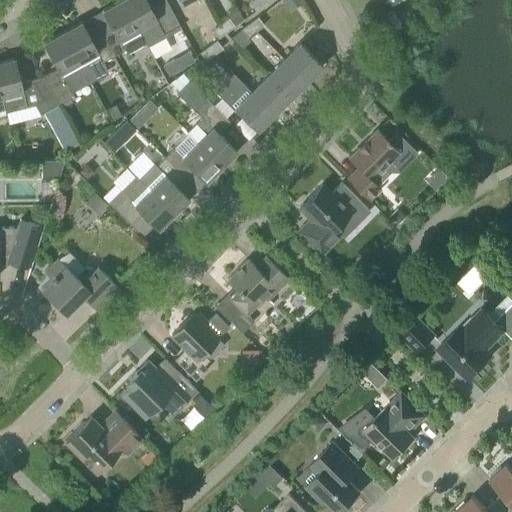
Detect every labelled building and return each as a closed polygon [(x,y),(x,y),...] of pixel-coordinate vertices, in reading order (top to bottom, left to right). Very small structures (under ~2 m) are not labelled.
[(112,27),(101,33),(113,55),(143,39),(121,0),(119,0),(102,10),(112,27)] [(151,8),(146,0),(121,0),(143,39),(145,43),(178,24),(165,0),(151,8)] [(250,0),(249,1),(255,10),(263,4),(260,0),(250,0)] [(238,9),(228,17),(235,25),(243,19),(238,9)] [(256,30),(264,24),(257,16),(249,22),(256,30)] [(235,25),(228,17),(220,23),(226,31),(235,25)] [(103,61),(113,55),(101,33),(91,39),(81,21),(62,32),(87,76),(105,66),(103,61)] [(249,22),(241,28),(248,37),(256,30),(249,22)] [(218,38),(226,31),(220,23),(212,29),(218,38)] [(57,68),(43,76),(58,104),(74,95),(69,86),(87,76),(62,32),(43,42),(57,68)] [(222,48),(216,39),(208,45),(214,54),(222,48)] [(283,58),(305,81),(322,64),(299,41),(283,58)] [(206,60),(214,54),(208,45),(200,52),(206,60)] [(14,58),(0,61),(0,90),(3,104),(5,111),(35,104),(40,114),(58,104),(43,76),(42,76),(20,82),(14,58)] [(305,81),(283,58),(266,74),(289,97),(295,91),(296,92),(297,91),(296,90),(305,81)] [(273,113),(250,91),(232,73),(214,91),(233,110),(235,108),(256,130),(273,113)] [(289,97),(266,74),(250,91),(273,113),(282,104),(283,105),(284,104),(283,103),(289,97)] [(205,132),(196,141),(221,166),(236,150),(218,132),(230,121),(201,93),(189,105),(203,119),(197,125),(205,132)] [(384,164),(390,170),(398,170),(415,153),(396,133),(389,140),(377,128),(348,157),(358,167),(347,178),(369,200),(380,188),(370,178),(384,164)] [(221,166),(196,141),(189,133),(165,157),(183,175),(191,167),(205,181),(221,166)] [(138,178),(173,213),(189,198),(174,184),(183,175),(165,157),(156,165),(153,162),(138,178)] [(64,158),(42,158),(42,176),(59,176),(64,158)] [(143,214),(154,224),(158,228),(173,213),(138,178),(137,177),(123,191),(121,190),(109,203),(131,226),(143,214)] [(2,198),(34,197),(33,179),(1,180),(2,198)] [(338,234),(355,217),(356,218),(367,207),(341,181),(330,192),(322,183),(299,206),(311,218),(298,231),(321,253),(339,235),(338,234)] [(95,192),(85,202),(98,216),(108,205),(95,192)] [(0,260),(7,261),(7,262),(26,267),(40,225),(20,218),(18,226),(0,226),(0,260)] [(228,320),(229,320),(241,332),(253,319),(246,312),(263,295),(267,298),(288,277),(265,254),(255,265),(247,258),(227,278),(237,289),(230,297),(229,296),(217,307),(216,308),(228,320)] [(98,311),(120,289),(98,266),(94,270),(91,267),(84,267),(76,275),(58,257),(44,271),(51,278),(41,288),(65,313),(82,296),(98,311)] [(485,348),(504,329),(483,308),(464,327),(461,324),(437,347),(467,377),(491,354),(485,348)] [(218,337),(202,322),(193,312),(171,334),(185,348),(174,359),(195,380),(207,368),(204,365),(209,359),(202,352),(218,337)] [(435,333),(418,317),(416,315),(399,332),(418,350),(435,333)] [(370,360),(360,369),(378,387),(388,378),(370,360)] [(151,362),(139,374),(135,370),(128,377),(132,381),(120,392),(145,417),(169,393),(181,405),(197,389),(178,370),(168,380),(151,362)] [(423,415),(424,416),(426,415),(402,391),(374,418),(365,409),(341,427),(365,444),(369,440),(382,449),(384,448),(393,456),(399,450),(401,453),(410,443),(408,441),(414,435),(408,429),(423,415)] [(99,424),(92,417),(90,415),(65,440),(96,472),(121,447),(127,453),(143,437),(114,409),(99,424)] [(359,467),(355,463),(333,442),(311,464),(319,472),(306,485),(323,502),(326,499),(339,511),(360,490),(348,478),(359,467)] [(260,471),(270,481),(275,486),(284,477),(269,462),(260,471)] [(511,511),(511,467),(507,462),(502,466),(501,464),(493,472),(494,474),(490,478),(504,492),(495,501),(505,511),(511,511)] [(307,511),(289,493),(274,508),(267,508),(262,511),(307,511)] [(455,508),(458,511),(505,511),(495,501),(487,509),(473,494),(466,501),(464,500),(455,508)]
